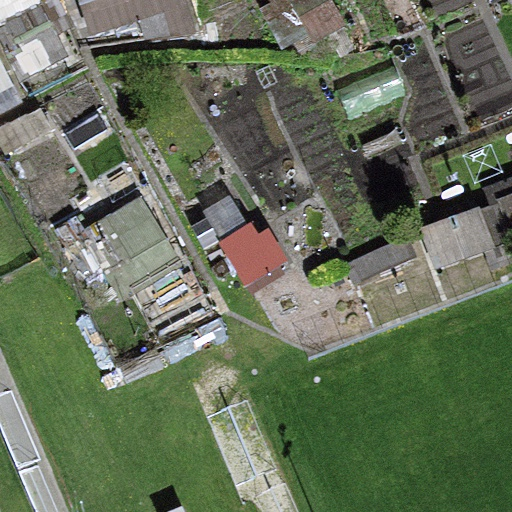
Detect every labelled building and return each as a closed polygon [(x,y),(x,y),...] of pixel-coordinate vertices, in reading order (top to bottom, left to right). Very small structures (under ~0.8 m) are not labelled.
[(196,34),(185,0),(75,0),(87,39),(138,24),(145,49),(196,34)] [(252,0),(284,62),(347,31),(331,0),(252,0)] [(367,158),(401,144),(397,134),(362,147),(367,158)] [(202,213),(246,289),(284,267),(269,240),(260,245),(248,224),(246,226),(229,198),(202,213)] [(126,297),(180,265),(141,200),(88,232),(126,297)] [(418,237),(434,274),(493,247),(476,211),(418,237)] [(356,287),(417,259),(407,237),(345,266),(356,287)]
